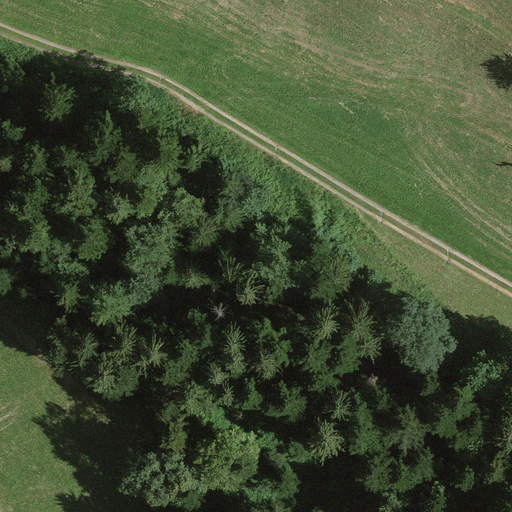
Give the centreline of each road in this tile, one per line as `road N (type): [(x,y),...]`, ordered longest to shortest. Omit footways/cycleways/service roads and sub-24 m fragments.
road 1 (track): [(0,27),(86,63),(172,86),(511,278)]
road 2 (track): [(0,307),(127,428)]
